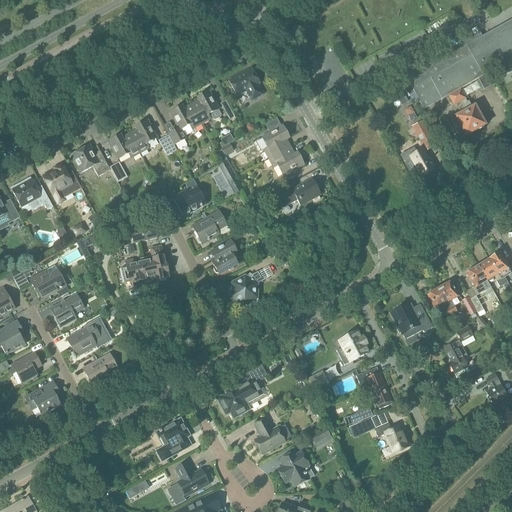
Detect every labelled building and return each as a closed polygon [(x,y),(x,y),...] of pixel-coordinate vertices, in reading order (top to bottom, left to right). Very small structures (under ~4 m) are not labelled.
[(464,48),(407,79),(414,92),(415,93),(418,99),(419,100),(424,109),(441,99),(445,97),(451,107),(454,105),(458,112),(460,111),(461,113),(455,116),(456,118),(447,123),(456,140),(457,141),(466,136),(484,126),(474,107),(472,108),(468,101),(467,101),(461,89),(478,79),(484,90),(491,86),(486,75),(499,68),(503,74),(503,75),(511,70),(511,26),(485,42),(482,37),(464,48)] [(263,95),(257,84),(259,83),(252,70),(241,76),(240,74),(228,81),(237,97),(246,92),(251,101),(263,95)] [(191,106),(202,125),(209,121),(207,116),(210,114),(213,120),(215,120),(220,117),(221,116),(218,110),(219,109),(209,91),(196,98),(198,102),(191,106)] [(402,91),(397,94),(403,105),(408,102),(402,91)] [(230,122),(236,119),(228,105),(222,108),(230,122)] [(202,125),(191,106),(184,110),(182,106),(169,113),(178,129),(168,135),(174,146),(186,139),(184,136),(195,130),(194,129),(202,125)] [(136,131),(129,135),(140,154),(147,150),(145,145),(157,139),(147,121),(135,128),(136,131)] [(268,160),(290,148),(286,141),(289,139),(282,126),(261,137),(268,150),(264,152),(268,160)] [(426,128),(415,134),(425,152),(436,147),(426,128)] [(140,154),(129,135),(122,139),(120,135),(107,142),(117,160),(129,154),(132,158),(140,154)] [(168,136),(159,141),(167,156),(176,151),(168,136)] [(224,156),(225,156),(233,152),(230,144),(221,149),(224,156)] [(89,146),(70,156),(80,174),(92,167),(98,177),(110,171),(103,157),(97,160),(94,154),(89,146)] [(290,148),(268,160),(272,167),(276,165),(283,177),(304,166),(297,153),(294,155),(290,148)] [(400,157),(404,163),(411,175),(418,171),(422,178),(423,177),(424,179),(430,175),(429,174),(434,171),(432,167),(434,166),(429,157),(428,158),(423,150),(416,154),(414,149),(400,157)] [(117,183),(127,178),(119,163),(109,168),(117,183)] [(55,171),(43,178),(57,204),(64,200),(63,199),(81,189),(73,174),(67,177),(61,165),(54,169),(55,171)] [(225,183),(233,178),(225,165),(218,169),(225,183)] [(36,190),(29,178),(22,182),(23,184),(11,190),(21,208),(28,205),(31,212),(43,205),(47,211),(52,208),(41,187),(36,190)] [(312,179),(278,198),(272,201),(276,208),(282,205),(283,208),(297,200),(301,207),(312,200),(313,203),(320,199),(318,197),(321,195),(312,179)] [(280,189),(277,184),(267,189),(270,194),(280,189)] [(188,190),(172,198),(183,217),(200,208),(202,207),(206,205),(197,188),(196,188),(189,192),(188,190)] [(117,209),(123,203),(118,197),(112,203),(117,209)] [(0,199),(0,229),(8,225),(20,219),(19,218),(10,200),(3,204),(0,199)] [(146,217),(141,210),(134,214),(139,222),(146,217)] [(192,226),(191,226),(196,235),(195,237),(198,242),(200,243),(202,246),(202,245),(212,239),(214,240),(216,238),(217,237),(218,236),(219,236),(216,231),(226,226),(226,227),(227,226),(218,211),(218,212),(192,226)] [(90,218),(96,231),(102,228),(95,215),(90,218)] [(153,224),(142,227),(146,241),(156,238),(153,224)] [(146,241),(142,227),(131,229),(134,244),(146,241)] [(60,236),(59,237),(62,243),(69,240),(68,237),(66,233),(60,236)] [(95,234),(82,241),(85,249),(89,246),(90,248),(99,243),(95,234)] [(230,241),(210,252),(216,263),(213,265),(214,267),(213,269),(215,274),(217,274),(218,275),(228,270),(230,271),(233,269),(233,267),(236,266),(231,256),(237,253),(230,241)] [(267,257),(275,253),(269,242),(261,247),(267,257)] [(151,257),(143,259),(146,271),(142,272),(146,286),(158,283),(157,280),(168,278),(163,257),(160,246),(149,249),(151,257)] [(273,256),(276,262),(285,257),(282,251),(273,256)] [(29,262),(24,254),(15,258),(20,267),(29,262)] [(493,258),(489,261),(497,275),(500,280),(504,286),(505,285),(508,284),(504,278),(511,273),(509,268),(508,267),(509,267),(508,266),(507,263),(505,264),(500,254),(499,255),(498,254),(493,256),(493,257),(493,258)] [(146,271),(143,259),(133,261),(133,259),(125,261),(128,274),(122,275),(124,283),(130,282),(130,283),(132,283),(133,288),(146,286),(142,272),(146,271)] [(479,265),(478,265),(479,266),(487,280),(488,280),(492,278),(494,277),(497,275),(489,261),(484,263),(484,262),(479,265)] [(469,273),(467,273),(473,283),(472,284),(474,287),(472,288),(472,289),(473,289),(473,288),(477,296),(483,293),(491,288),(491,287),(487,280),(479,266),(474,270),(473,268),(468,271),(469,273)] [(40,301),(66,287),(55,268),(46,273),(45,272),(29,281),(40,301)] [(30,269),(22,273),(12,278),(19,291),(29,285),(25,279),(30,276),(28,274),(32,272),(30,269)] [(231,285),(231,297),(231,298),(232,299),(242,305),(242,306),(243,306),(245,306),(245,305),(255,299),(256,300),(257,299),(257,298),(256,298),(257,285),(257,284),(256,284),(257,283),(258,283),(262,281),(257,273),(253,275),(250,280),(245,277),(244,276),(243,277),(232,283),(231,284),(231,285)] [(439,288),(447,303),(459,296),(457,291),(456,292),(450,282),(448,283),(448,282),(443,285),(443,286),(439,288)] [(447,303),(439,288),(434,291),(433,290),(428,292),(429,294),(428,294),(433,304),(432,305),(435,310),(443,306),(449,317),(453,315),(450,308),(447,303)] [(0,317),(14,310),(2,289),(0,289),(0,317)] [(73,315),(83,309),(76,295),(50,310),(55,319),(54,321),(57,325),(58,326),(60,328),(76,320),(73,315)] [(469,297),(462,301),(470,316),(477,312),(470,300),(469,297)] [(476,297),(470,300),(477,312),(480,317),(485,314),(476,297)] [(399,334),(401,333),(405,340),(431,326),(420,305),(411,310),(409,305),(391,314),(397,326),(395,327),(399,334)] [(487,325),(480,317),(475,321),(482,329),(487,325)] [(0,345),(6,356),(24,346),(18,335),(22,332),(16,322),(0,331),(0,345)] [(93,325),(66,340),(76,358),(96,347),(93,342),(100,338),(93,325)] [(475,341),(468,327),(456,333),(463,347),(475,341)] [(342,348),(336,351),(344,366),(350,363),(368,353),(365,347),(361,338),(360,339),(357,332),(339,342),(342,348)] [(454,343),(444,349),(452,363),(449,364),(455,374),(457,379),(458,379),(470,372),(468,369),(467,367),(464,361),(468,359),(459,342),(455,344),(454,343)] [(306,366),(297,349),(292,352),(301,368),(306,366)] [(34,354),(11,366),(21,384),(37,376),(34,371),(41,367),(34,354)] [(109,355),(82,369),(93,388),(104,382),(105,382),(108,381),(108,380),(110,379),(107,374),(117,369),(109,355)] [(223,396),(217,400),(219,404),(220,406),(220,408),(221,410),(222,412),(224,413),(226,416),(230,413),(233,419),(237,418),(239,417),(241,417),(242,415),(244,414),(247,412),(251,410),(249,407),(247,404),(248,404),(262,396),(260,391),(256,384),(268,378),(262,367),(262,366),(244,376),(244,377),(248,383),(237,389),(223,396)] [(378,410),(391,405),(377,367),(357,375),(356,371),(352,373),(353,377),(356,377),(364,397),(372,393),(378,410)] [(308,381),(313,391),(328,383),(322,373),(308,381)] [(506,398),(502,391),(503,391),(500,387),(497,388),(494,383),(498,380),(495,375),(485,380),(488,385),(490,385),(493,391),(486,395),(495,411),(504,406),(501,401),(506,398)] [(50,384),(24,398),(31,410),(37,408),(41,416),(60,406),(55,397),(57,396),(50,384)] [(316,405),(309,409),(313,415),(320,411),(316,405)] [(355,413),(356,415),(350,417),(353,425),(373,417),(370,409),(365,411),(365,409),(355,413)] [(265,420),(254,426),(259,434),(260,434),(262,437),(254,441),(262,456),(285,443),(283,439),(279,433),(277,429),(272,432),(265,420)] [(171,425),(156,434),(164,449),(157,452),(162,462),(190,446),(186,439),(189,437),(187,433),(180,421),(178,422),(176,421),(175,421),(173,422),(172,423),(172,424),(171,425)] [(394,454),(410,446),(407,438),(404,439),(399,427),(391,431),(388,424),(375,430),(378,437),(385,434),(394,454)] [(325,428),(310,437),(315,445),(330,436),(325,428)] [(283,467),(277,471),(285,484),(291,481),(295,488),(308,480),(302,470),(309,466),(301,453),(295,457),(293,453),(280,461),(283,467)] [(182,481),(178,483),(182,491),(185,496),(186,498),(209,485),(201,471),(192,476),(190,472),(191,472),(187,464),(176,470),(182,481)] [(167,478),(163,470),(153,476),(157,484),(167,478)] [(119,491),(125,488),(121,481),(115,484),(119,491)] [(182,491),(171,497),(176,506),(185,501),(183,497),(185,496),(182,491)] [(359,511),(351,492),(342,496),(347,511),(359,511)] [(214,511),(220,510),(221,510),(214,495),(213,496),(180,511),(214,511)] [(34,511),(27,498),(23,500),(21,501),(16,504),(17,506),(12,509),(11,506),(0,511),(34,511)] [(282,504),(278,511),(310,511),(312,507),(300,503),(298,510),(282,504)]
